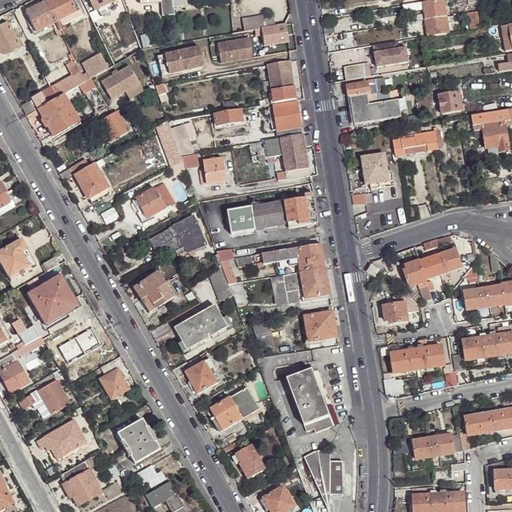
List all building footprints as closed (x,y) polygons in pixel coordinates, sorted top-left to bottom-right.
[(50,0),(45,2),(55,22),(76,12),(69,0),(50,0)] [(113,0),(89,0),(95,11),(98,9),(111,4),(114,2),(113,0)] [(173,7),(172,0),(159,0),(162,16),(174,15),(173,7)] [(424,4),(423,4),(426,21),(447,18),(444,3),(444,0),(439,1),(424,4)] [(35,32),(52,24),(55,22),(45,2),(26,12),(28,17),(35,32)] [(111,4),(98,9),(102,16),(114,10),(111,4)] [(55,22),(58,28),(64,25),(79,18),(76,12),(55,22)] [(480,30),(479,13),(469,14),(471,32),(480,30)] [(35,32),(28,17),(25,18),(32,33),(35,32)] [(260,29),(264,29),(262,22),(261,17),(242,20),(244,32),(260,29)] [(447,18),(426,21),(429,39),(450,35),(447,18)] [(264,29),(273,27),(272,20),(262,22),(264,29)] [(58,36),(61,34),(59,31),(58,28),(55,22),(52,24),(58,36)] [(0,52),(1,54),(5,55),(20,48),(9,25),(6,24),(0,27),(0,52)] [(264,29),(260,29),(263,46),(287,42),(285,25),(273,27),(264,29)] [(489,36),(492,37),(494,36),(496,34),(495,31),(493,29),(490,29),(488,31),(487,34),(489,36)] [(511,53),(511,42),(510,29),(502,30),(506,55),(511,53)] [(148,40),(137,43),(140,50),(149,48),(148,40)] [(220,65),(247,60),(244,40),(216,45),(220,65)] [(140,50),(137,43),(126,50),(130,56),(140,50)] [(398,44),(374,48),(377,69),(409,64),(407,50),(400,51),(398,44)] [(164,55),(168,74),(182,71),(203,67),(199,48),(164,55)] [(88,81),(90,80),(108,69),(99,55),(81,65),(88,81)] [(169,77),(168,74),(164,55),(157,56),(161,78),(169,77)] [(511,73),(511,58),(508,59),(510,67),(499,69),(500,76),(511,73)] [(71,77),(80,72),(74,61),(72,63),(66,66),(71,77)] [(294,89),(290,63),(268,67),(273,93),(294,89)] [(344,69),(346,82),(366,79),(365,76),(364,66),(344,69)] [(111,101),(124,93),(138,84),(128,67),(101,84),(111,101)] [(70,91),(85,83),(80,72),(71,77),(64,81),(70,91)] [(95,88),(90,80),(88,81),(85,83),(88,88),(83,91),(85,95),(95,88)] [(371,96),(387,94),(385,80),(377,81),(378,90),(376,90),(375,82),(368,83),(369,87),(371,96)] [(63,96),(70,91),(64,81),(51,88),(57,99),(63,96)] [(138,84),(124,93),(129,100),(143,92),(138,84)] [(162,85),(154,87),(159,101),(166,98),(165,93),(166,93),(162,85)] [(347,87),(349,100),(351,99),(368,97),(371,96),(369,87),(358,89),(358,86),(347,87)] [(37,111),(57,99),(51,88),(32,99),(37,111)] [(274,104),(296,101),(294,89),(273,93),(273,99),(274,104)] [(399,103),(398,93),(387,94),(371,96),(368,97),(370,107),(378,106),(378,105),(390,102),(391,104),(399,103)] [(439,98),(443,118),(462,115),(459,95),(439,98)] [(78,122),(63,96),(57,99),(37,111),(26,117),(28,122),(40,116),(53,137),(78,122)] [(407,100),(399,103),(391,104),(378,106),(370,107),(368,97),(351,99),(355,126),(402,119),(401,111),(408,109),(407,100)] [(260,107),(274,104),(273,99),(259,101),(260,107)] [(225,113),(235,111),(234,104),(223,105),(225,113)] [(278,132),(301,129),(297,104),(274,107),(276,120),(270,121),(272,131),(278,130),(278,132)] [(243,122),(241,110),(235,111),(235,113),(225,115),(225,113),(215,115),(217,127),(243,122)] [(123,126),(116,112),(98,123),(109,142),(127,132),(123,126)] [(509,116),(509,113),(472,119),(474,129),(482,127),(486,152),(487,159),(508,156),(507,154),(509,153),(505,125),(511,124),(510,119),(509,116)] [(170,129),(168,123),(167,121),(158,127),(173,169),(178,166),(183,163),(180,157),(172,134),(170,129)] [(176,127),(175,121),(168,123),(170,129),(176,127)] [(181,125),(176,127),(170,129),(172,134),(180,157),(193,154),(181,125)] [(280,140),(302,136),(301,129),(278,132),(280,140)] [(437,134),(433,135),(427,136),(423,136),(422,130),(390,135),(394,159),(442,151),(439,134),(437,134)] [(309,170),(304,136),(302,136),(280,140),(283,156),(286,174),(300,172),(309,170)] [(283,156),(280,140),(264,143),(267,158),(274,157),(283,156)] [(267,158),(264,143),(257,144),(258,149),(260,161),(267,160),(267,158)] [(199,167),(196,154),(193,154),(180,157),(183,163),(185,168),(186,169),(199,167)] [(362,158),(366,186),(371,185),(372,190),(380,188),(379,184),(394,182),(392,171),(388,172),(386,154),(362,158)] [(75,176),(90,167),(85,160),(71,169),(75,176)] [(204,176),(206,185),(226,182),(223,160),(203,163),(203,170),(204,176)] [(96,170),(94,165),(90,167),(75,176),(88,200),(107,189),(108,189),(103,181),(97,171),(96,170)] [(100,170),(97,171),(103,181),(106,179),(100,170)] [(301,178),(300,172),(286,174),(287,180),(301,178)] [(107,189),(88,200),(92,206),(110,196),(107,189)] [(137,200),(144,211),(148,219),(166,208),(156,189),(137,200)] [(6,205),(0,208),(0,215),(14,208),(6,193),(1,196),(6,205)] [(365,194),(351,197),(353,206),(360,205),(366,206),(365,194)] [(313,195),(305,196),(310,225),(318,224),(313,195)] [(310,225),(305,196),(294,197),(294,201),(284,203),(288,225),(289,229),(310,225)] [(139,214),(144,211),(137,200),(133,202),(139,214)] [(288,225),(284,203),(258,207),(258,205),(251,206),(252,207),(255,231),(256,233),(263,232),(263,229),(288,225)] [(232,235),(255,231),(252,207),(228,211),(232,235)] [(194,216),(169,229),(173,237),(177,235),(183,246),(182,246),(185,251),(206,243),(194,216)] [(173,237),(169,229),(149,240),(156,253),(170,246),(173,251),(182,246),(183,246),(177,235),(173,237)] [(145,240),(142,234),(117,249),(126,264),(138,257),(133,247),(145,240)] [(0,251),(0,261),(9,278),(17,273),(29,266),(21,253),(27,250),(22,240),(0,251)] [(423,242),(424,251),(452,249),(451,240),(423,242)] [(208,247),(206,243),(185,251),(186,253),(193,251),(194,252),(208,247)] [(300,273),(326,269),(322,246),(297,250),(298,260),(300,273)] [(462,267),(455,249),(420,262),(419,260),(405,266),(406,269),(403,270),(409,288),(418,284),(424,302),(432,300),(434,305),(442,302),(436,286),(429,289),(426,280),(462,267)] [(17,273),(19,277),(37,267),(27,250),(21,253),(29,266),(17,273)] [(234,260),(231,250),(216,253),(217,256),(221,266),(228,285),(237,284),(229,261),(234,260)] [(298,260),(297,250),(262,255),(263,261),(263,263),(264,265),(298,260)] [(498,260),(490,253),(492,273),(500,272),(498,260)] [(221,266),(217,256),(213,257),(217,268),(221,266)] [(58,266),(59,265),(55,257),(43,264),(47,272),(58,266)] [(235,260),(239,268),(253,266),(251,257),(235,260)] [(235,260),(234,260),(229,261),(237,284),(241,283),(245,283),(239,268),(235,260)] [(73,274),(65,262),(59,265),(58,266),(65,279),(73,274)] [(379,269),(372,265),(367,272),(375,276),(379,269)] [(230,290),(228,285),(221,266),(217,268),(208,273),(217,296),(230,290)] [(331,299),(326,269),(300,273),(303,290),(306,303),(331,299)] [(303,290),(300,273),(283,276),(286,292),(299,291),(303,290)] [(146,308),(150,313),(175,298),(160,274),(135,289),(142,300),(146,308)] [(27,295),(44,325),(48,329),(69,317),(66,312),(78,306),(60,275),(27,295)] [(286,292),(283,276),(272,278),(277,306),(288,304),(286,292)] [(502,286),(464,291),(467,310),(511,304),(511,282),(502,284),(502,286)] [(246,304),(241,283),(237,284),(228,285),(230,290),(236,307),(246,304)] [(299,291),(286,292),(288,304),(300,302),(299,291)] [(404,302),(405,303),(383,307),(385,322),(390,321),(390,324),(407,322),(405,309),(420,307),(404,294),(381,297),(382,305),(404,302)] [(146,308),(142,300),(136,303),(141,311),(146,308)] [(66,312),(69,317),(81,310),(78,306),(66,312)] [(228,328),(224,321),(215,306),(175,329),(184,343),(188,351),(228,328)] [(309,343),(321,341),(337,338),(333,312),(304,317),(305,327),(309,343)] [(470,314),(457,315),(458,323),(472,322),(470,314)] [(0,329),(7,342),(11,339),(0,318),(0,329)] [(252,326),(261,350),(274,348),(269,323),(252,326)] [(40,337),(33,325),(17,334),(23,346),(40,337)] [(511,333),(462,341),(465,361),(511,353),(511,333)] [(38,346),(35,341),(12,354),(14,359),(32,350),(33,351),(39,348),(38,346)] [(418,350),(390,354),(393,374),(444,365),(441,346),(427,348),(426,341),(417,342),(418,350)] [(188,351),(184,343),(178,346),(183,354),(188,351)] [(14,359),(12,354),(0,360),(0,371),(16,363),(14,359)] [(460,355),(453,356),(455,370),(463,369),(460,355)] [(210,370),(212,369),(213,368),(208,360),(209,360),(206,356),(201,358),(201,360),(203,363),(205,362),(210,370)] [(117,370),(112,361),(101,368),(103,372),(105,377),(117,370)] [(16,363),(0,371),(0,375),(10,393),(28,383),(17,362),(16,363)] [(185,373),(190,383),(197,394),(198,395),(217,384),(210,370),(205,362),(203,363),(199,365),(185,373)] [(333,427),(310,368),(285,377),(306,432),(310,431),(311,434),(314,433),(314,434),(333,427)] [(210,370),(217,384),(220,382),(212,369),(210,370)] [(128,390),(117,370),(105,377),(100,380),(111,399),(128,390)] [(93,378),(90,374),(83,378),(85,382),(93,378)] [(389,374),(382,376),(386,396),(395,394),(392,380),(390,381),(389,374)] [(37,394),(50,418),(70,406),(57,383),(37,394)] [(197,394),(190,383),(188,385),(194,395),(197,394)] [(247,388),(230,398),(243,420),(259,410),(247,388)] [(44,421),(50,418),(37,394),(31,398),(35,406),(44,421)] [(217,406),(230,398),(228,395),(215,403),(217,406)] [(12,404),(9,398),(2,401),(6,408),(12,404)] [(23,413),(35,406),(31,398),(18,405),(23,413)] [(243,420),(230,398),(217,406),(210,410),(218,424),(223,431),(243,420)] [(502,412),(465,419),(468,437),(511,429),(511,399),(500,402),(502,412)] [(215,425),(218,424),(210,410),(207,411),(215,425)] [(63,452),(65,455),(86,444),(74,421),(36,442),(40,450),(44,447),(48,445),(50,450),(54,457),(63,452)] [(141,421),(117,435),(121,442),(122,442),(131,457),(129,458),(134,465),(159,451),(154,443),(153,443),(145,429),(146,428),(141,421)] [(460,435),(454,436),(456,452),(465,451),(472,449),(465,432),(460,435)] [(226,438),(230,445),(236,442),(232,435),(226,438)] [(413,441),(416,460),(454,454),(451,435),(413,441)] [(214,445),(218,452),(230,445),(226,438),(214,445)] [(252,445),(242,451),(247,460),(239,464),(248,480),(266,470),(252,445)] [(410,445),(395,447),(396,454),(411,453),(410,445)] [(247,460),(242,451),(235,455),(236,456),(234,456),(239,464),(247,460)] [(56,461),(65,455),(63,452),(54,457),(56,461)] [(328,452),(309,455),(308,456),(307,459),(310,466),(311,467),(311,469),(318,486),(322,497),(344,498),(343,463),(329,463),(329,453),(328,452)] [(100,462),(96,456),(84,463),(88,469),(100,462)] [(84,463),(61,476),(65,484),(62,485),(70,498),(73,497),(78,506),(101,493),(88,469),(84,463)] [(511,471),(510,463),(485,467),(485,472),(494,472),(495,491),(511,490),(511,471)] [(114,478),(120,475),(115,467),(109,470),(114,478)] [(156,475),(152,467),(136,476),(142,487),(148,484),(151,488),(166,480),(161,472),(156,475)] [(0,510),(13,504),(8,495),(12,493),(0,472),(0,510)] [(186,511),(176,493),(174,495),(168,484),(146,497),(153,508),(166,501),(171,511),(186,511)] [(263,499),(270,510),(271,511),(286,511),(295,507),(283,487),(278,490),(276,487),(271,490),(273,493),(263,499)] [(412,491),(413,511),(464,511),(464,494),(435,496),(434,490),(412,491)] [(266,511),(270,510),(263,499),(259,501),(266,511)]
